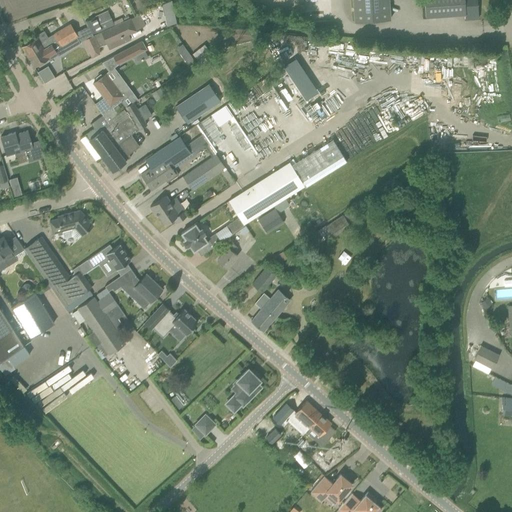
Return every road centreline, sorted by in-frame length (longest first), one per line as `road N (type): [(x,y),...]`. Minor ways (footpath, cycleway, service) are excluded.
road 1 (tertiary): [(296,377),(163,260),(96,185)]
road 2 (tertiary): [(296,377),(452,511)]
road 3 (unclassified): [(155,511),(296,377)]
